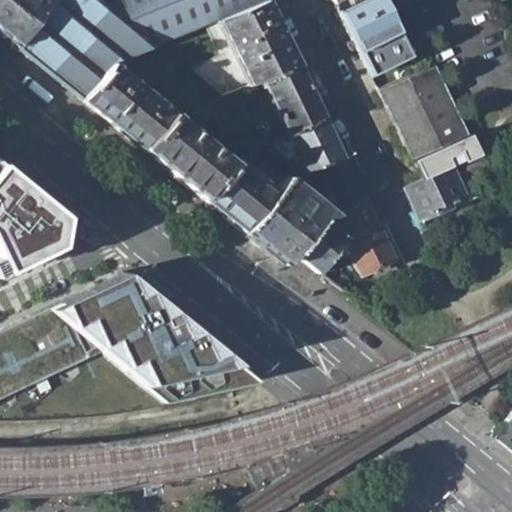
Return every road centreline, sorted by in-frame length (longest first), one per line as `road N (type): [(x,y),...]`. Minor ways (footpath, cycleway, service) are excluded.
road 1 (secondary): [(511,492),(248,284),(155,225)]
road 2 (secondary): [(155,225),(192,270),(406,459)]
road 3 (residential): [(290,0),(405,250)]
road 4 (secondary): [(0,96),(155,225)]
road 5 (residential): [(0,303),(155,225)]
